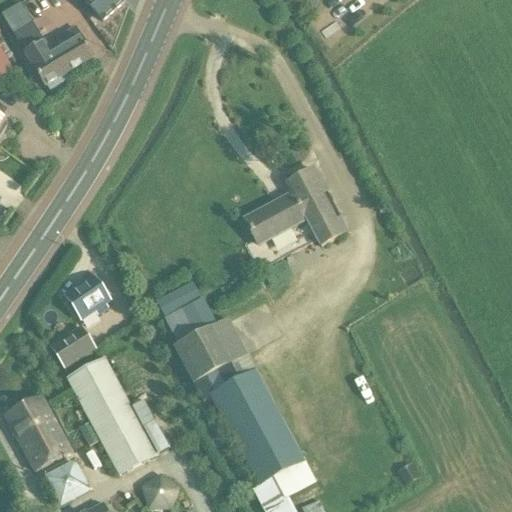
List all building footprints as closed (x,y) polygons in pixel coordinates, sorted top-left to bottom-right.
[(123,0),(80,0),(104,25),(127,4),(123,0)] [(64,77),(56,65),(51,56),(52,56),(31,22),(11,33),(45,88),(47,87),(50,92),(60,85),(57,81),(64,77)] [(56,65),(64,77),(93,59),(74,29),(56,40),(62,49),(52,56),(51,56),(56,65)] [(320,247),(347,233),(314,171),(288,185),(293,195),(245,221),(255,239),(243,245),(257,272),(317,240),(320,247)] [(104,305),(109,301),(93,278),(63,298),(80,322),(94,312),(97,316),(106,309),(104,305)] [(64,369),(94,350),(80,328),(50,348),(64,369)] [(174,348),(202,402),(238,382),(210,329),(174,348)] [(103,359),(66,379),(118,476),(155,456),(129,407),(103,359)] [(260,487),(304,463),(256,374),(212,397),(260,487)] [(35,473),(70,454),(40,400),(6,419),(35,473)] [(141,400),(129,407),(155,456),(168,449),(141,400)] [(74,465),(46,480),(61,509),(90,494),(74,465)] [(161,478),(143,490),(149,511),(160,511),(171,511),(179,491),(161,478)]
